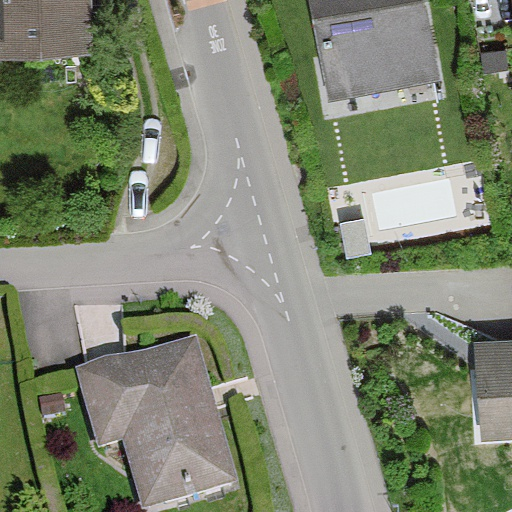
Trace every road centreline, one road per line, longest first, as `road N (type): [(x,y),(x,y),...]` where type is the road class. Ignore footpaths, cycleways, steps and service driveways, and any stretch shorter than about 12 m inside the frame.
road 1 (residential): [(261,253),(337,511)]
road 2 (residential): [(195,0),(261,253)]
road 3 (residential): [(261,253),(0,268)]
